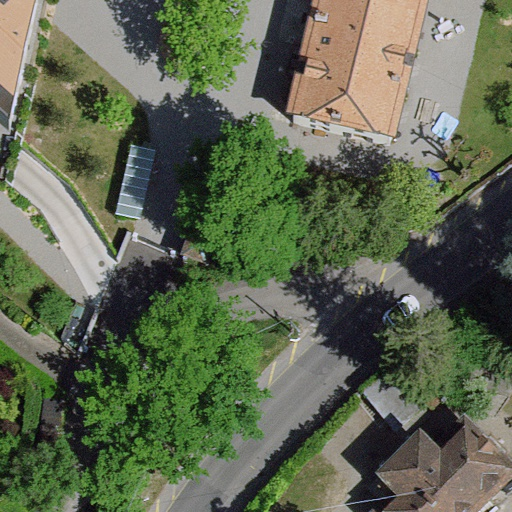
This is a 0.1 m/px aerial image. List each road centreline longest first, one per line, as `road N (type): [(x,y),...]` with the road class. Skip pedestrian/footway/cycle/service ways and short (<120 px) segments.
road 1 (tertiary): [(201,511),(280,412),(393,310),(511,222)]
road 2 (unknown): [(171,0),(162,262),(183,335)]
